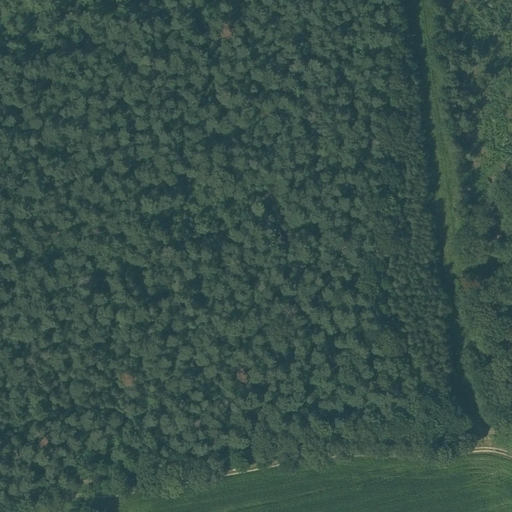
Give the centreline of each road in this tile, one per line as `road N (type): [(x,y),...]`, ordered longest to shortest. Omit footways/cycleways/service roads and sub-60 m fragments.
road 1 (track): [(81,478),(123,482),(339,445),(487,443),(511,451)]
road 2 (track): [(438,430),(286,420),(81,478)]
